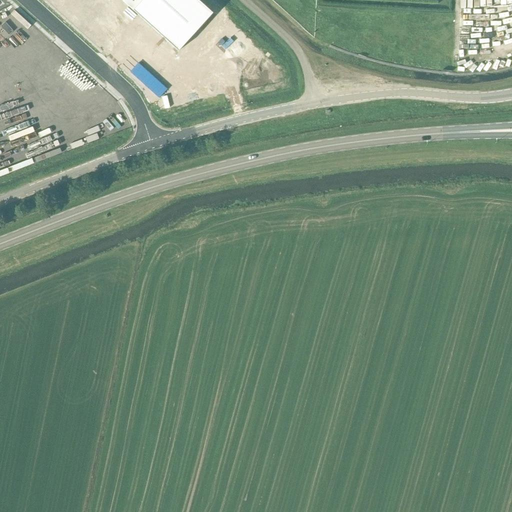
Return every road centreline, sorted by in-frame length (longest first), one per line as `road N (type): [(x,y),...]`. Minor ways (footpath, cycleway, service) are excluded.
road 1 (primary): [(511,131),(425,134),(241,163),(0,244)]
road 2 (unclassified): [(313,100),(511,94)]
road 3 (unclassified): [(146,145),(131,101),(22,0)]
road 4 (unclassified): [(146,145),(313,100)]
road 5 (unclassified): [(0,203),(146,145)]
road 6 (unclassified): [(313,100),(297,48),(244,0)]
